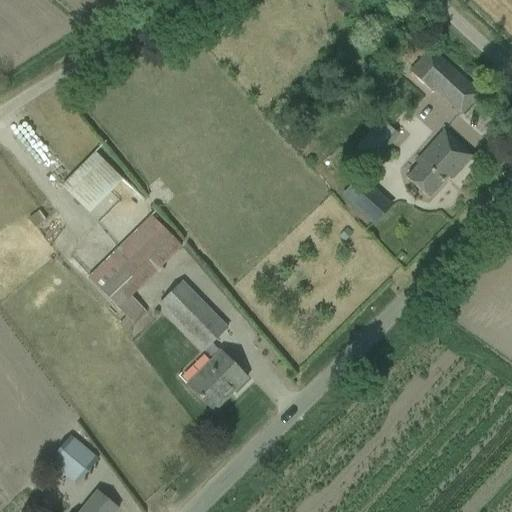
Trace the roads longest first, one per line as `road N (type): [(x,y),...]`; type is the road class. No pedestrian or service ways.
road 1 (unclassified): [(184,511),(511,177)]
road 2 (unclassified): [(0,112),(188,0)]
